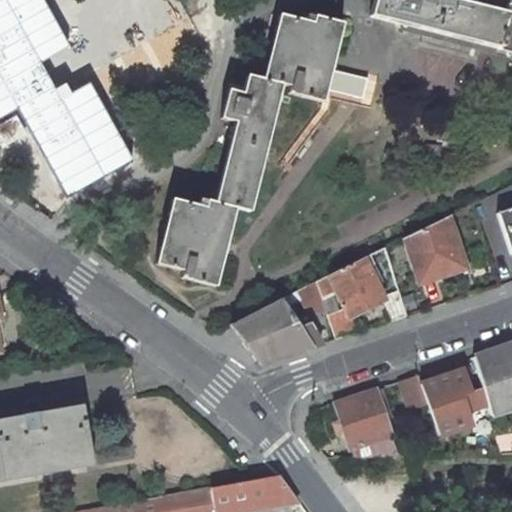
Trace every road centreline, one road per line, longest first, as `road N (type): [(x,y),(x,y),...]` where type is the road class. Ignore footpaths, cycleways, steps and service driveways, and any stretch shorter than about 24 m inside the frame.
road 1 (residential): [(206,320),(235,299),(262,222),(373,58)]
road 2 (tertiary): [(246,411),(0,231)]
road 3 (residential): [(511,316),(302,376),(246,411)]
road 4 (tertiary): [(329,511),(246,411)]
